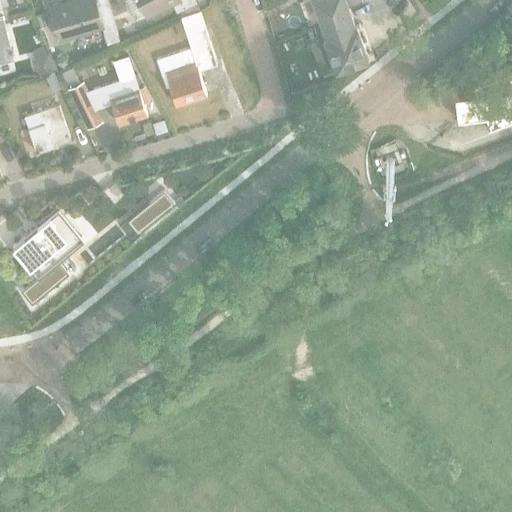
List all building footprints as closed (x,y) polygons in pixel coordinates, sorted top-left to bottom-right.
[(107,0),(60,0),(50,3),(60,36),(101,24),(106,40),(118,36),(107,0)] [(182,15),(199,8),(195,0),(138,0),(146,15),(172,2),(176,9),(180,7),(182,15)] [(348,4),(358,0),(312,0),(321,22),(313,25),(318,37),(323,35),(335,69),(368,57),(357,24),(355,24),(348,4)] [(199,8),(182,15),(173,18),(180,37),(187,35),(191,46),(156,57),(165,86),(169,85),(175,102),(206,92),(198,68),(216,62),(199,9),(199,8)] [(0,59),(13,56),(2,14),(0,14),(0,59)] [(52,56),(50,57),(44,46),(31,53),(34,58),(31,59),(39,74),(57,65),(52,56)] [(511,66),(472,83),(476,88),(453,90),(454,115),(485,113),(488,125),(511,115),(511,66)] [(45,75),(53,91),(62,86),(54,70),(45,75)] [(147,112),(138,86),(134,74),(89,89),(95,103),(110,98),(118,122),(147,112)] [(69,86),(87,125),(102,118),(83,79),(69,86)] [(24,114),(35,150),(69,139),(58,104),(24,114)] [(140,228),(174,200),(163,187),(129,215),(140,228)] [(12,245),(37,273),(21,287),(33,301),(70,270),(51,247),(75,227),(58,209),(37,225),(12,245)]
